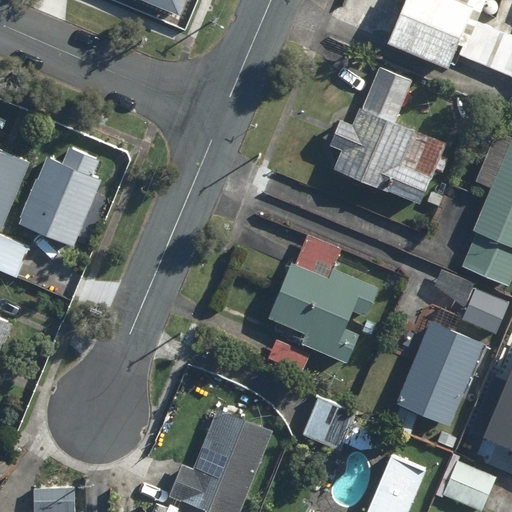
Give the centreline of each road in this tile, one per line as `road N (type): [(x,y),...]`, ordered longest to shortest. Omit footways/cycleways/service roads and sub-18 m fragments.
road 1 (residential): [(222,121),(98,413)]
road 2 (residential): [(222,121),(0,27)]
road 3 (residential): [(273,0),(222,121)]
